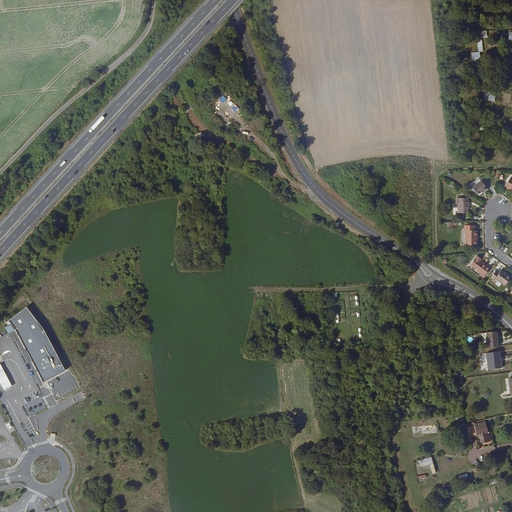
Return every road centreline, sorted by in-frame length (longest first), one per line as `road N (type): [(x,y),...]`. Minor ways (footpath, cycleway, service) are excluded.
road 1 (track): [(311,511),(282,378),(278,290),(430,282)]
road 2 (trunk): [(0,252),(234,0)]
road 3 (tertiary): [(232,0),(309,180),(332,206),(407,255)]
road 4 (trunk): [(215,0),(0,233)]
road 5 (track): [(155,0),(149,31),(0,174)]
road 6 (unknown): [(320,193),(283,188),(231,155),(165,94)]
